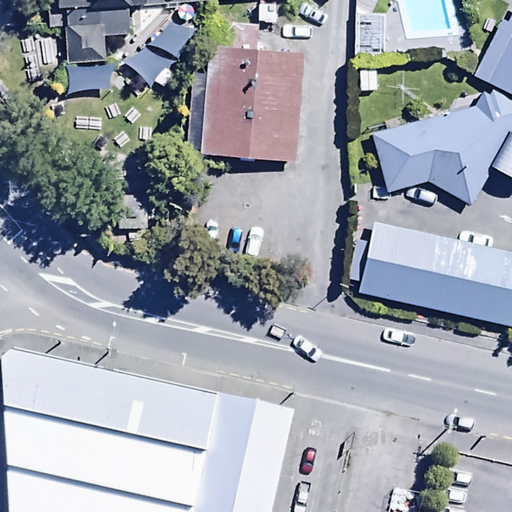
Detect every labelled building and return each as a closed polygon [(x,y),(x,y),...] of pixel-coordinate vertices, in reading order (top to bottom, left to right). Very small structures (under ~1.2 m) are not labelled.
[(127,8),(207,0),(54,0),(61,65),(101,61),(98,35),(130,32),(127,8)] [(383,20),(354,19),(353,65),(382,65),(383,20)] [(511,30),(487,81),(511,93),(511,30)] [(297,47),(206,39),(195,154),(285,162),(297,47)] [(511,121),(496,97),(372,127),(386,184),(427,174),(457,197),(484,163),(509,174),(511,167),(511,121)] [(154,199),(116,197),(114,236),(151,238),(154,199)] [(511,262),(382,234),(366,305),(511,338),(511,262)] [(3,349),(10,511),(270,511),(293,415),(3,349)]
